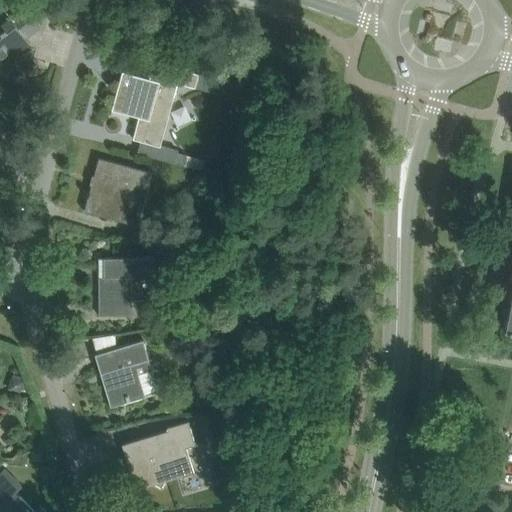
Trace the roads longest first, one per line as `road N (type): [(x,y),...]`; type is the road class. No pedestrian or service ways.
road 1 (secondary): [(376,511),(396,383),(405,171)]
road 2 (residential): [(18,267),(91,0)]
road 3 (residential): [(90,511),(18,267)]
